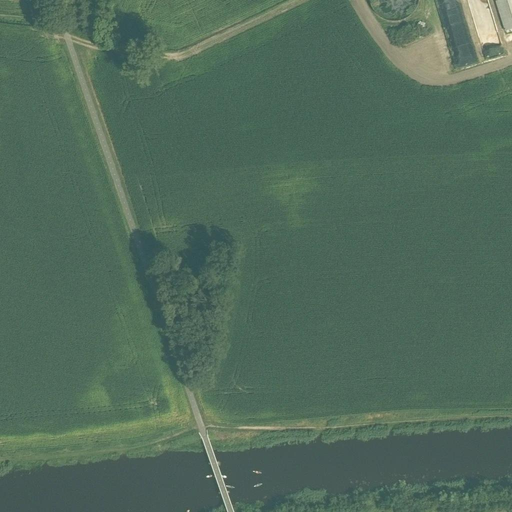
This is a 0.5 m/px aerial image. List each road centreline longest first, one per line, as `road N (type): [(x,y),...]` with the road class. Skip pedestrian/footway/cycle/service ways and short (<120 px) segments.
road 1 (track): [(511,415),(201,427)]
road 2 (track): [(0,459),(146,446),(201,427)]
